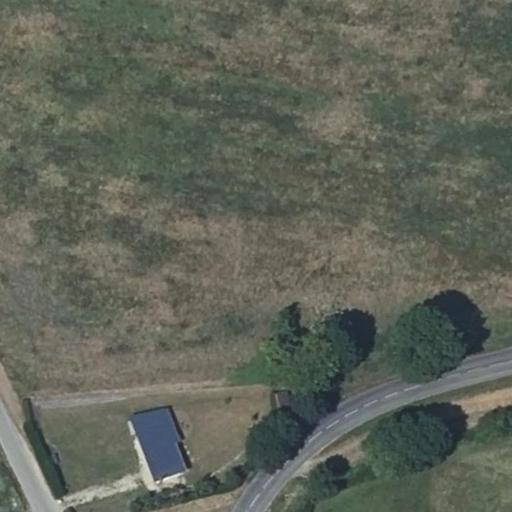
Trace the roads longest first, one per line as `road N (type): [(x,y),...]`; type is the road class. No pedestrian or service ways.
road 1 (tertiary): [(511,357),(338,417),(275,466),(249,511)]
road 2 (track): [(275,466),(436,416),(511,402)]
